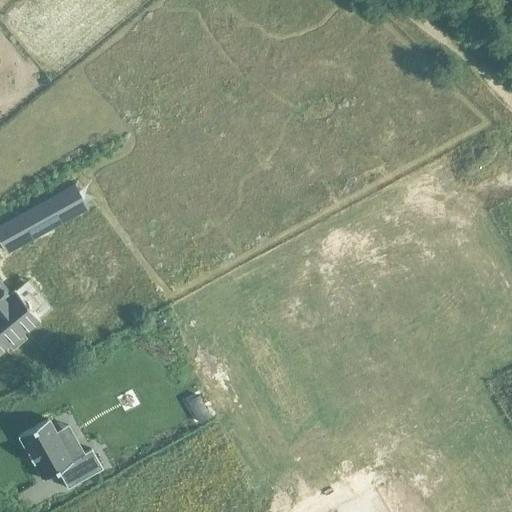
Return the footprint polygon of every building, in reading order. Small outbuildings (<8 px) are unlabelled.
[(299,191),(262,212),(279,240),(328,212),(304,172),(291,179),(299,191)] [(4,250),(81,207),(68,185),(31,205),(0,222),(0,241),(1,244),(4,250)] [(0,321),(21,304),(1,280),(0,281),(0,321)] [(71,459),(56,431),(48,417),(18,434),(43,477),(58,469),(68,486),(102,467),(91,447),(84,451),(71,459)] [(481,511),(494,511),(511,502),(511,500),(501,481),(505,479),(487,446),(440,473),(458,505),(473,497),(481,511)]
